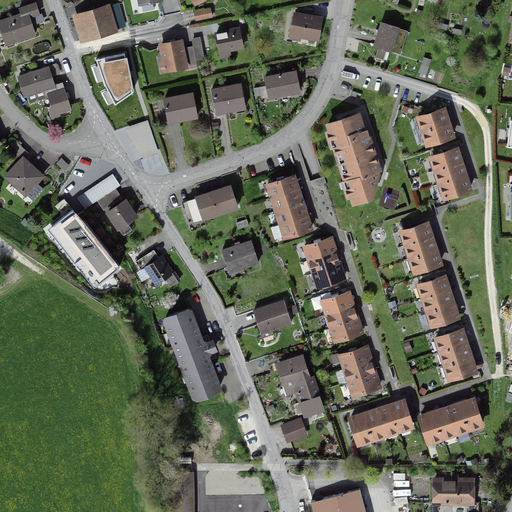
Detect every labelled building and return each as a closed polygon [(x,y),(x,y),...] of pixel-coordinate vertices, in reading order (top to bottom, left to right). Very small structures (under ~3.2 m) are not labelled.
[(12,19),(12,17),(0,20),(0,29),(5,44),(6,46),(18,41),(18,40),(34,35),(28,18),(37,15),(33,4),(18,9),(21,16),(12,19)] [(85,39),(114,30),(107,6),(78,15),(85,39)] [(211,17),(209,9),(193,12),(195,20),(211,17)] [(317,39),(320,19),(294,14),(290,34),(291,35),(290,38),(299,39),(300,36),(317,39)] [(408,31),(381,22),(374,45),(400,54),(408,31)] [(230,31),(215,34),(220,58),(229,56),(228,50),(241,48),(238,29),(230,31)] [(180,42),(160,46),(165,70),(185,66),(180,42)] [(196,59),(204,57),(203,51),(194,52),(196,59)] [(128,74),(124,54),(95,58),(105,84),(115,104),(133,93),(128,74)] [(58,74),(55,65),(30,73),(17,77),(24,96),(26,96),(29,103),(46,98),(47,95),(50,105),(48,109),(57,114),(69,109),(65,97),(61,83),(53,86),(50,76),(58,74)] [(295,71),(264,78),(268,98),(299,92),(295,71)] [(226,108),(244,105),(240,85),(211,90),(216,113),(227,111),(226,108)] [(179,121),(178,118),(196,114),(192,94),(163,100),(168,123),(179,121)] [(427,144),(452,136),(448,127),(446,119),(443,109),(418,117),(427,144)] [(362,111),(325,122),(349,203),(371,197),(379,168),(362,111)] [(14,142),(4,152),(10,157),(17,164),(22,159),(26,154),(19,147),(17,145),(14,142)] [(444,197),(469,189),(466,179),(463,170),(459,157),(456,149),(431,157),(444,197)] [(22,159),(17,164),(5,177),(24,195),(25,194),(32,200),(41,190),(35,184),(42,176),(22,159)] [(118,185),(111,175),(78,196),(84,206),(118,185)] [(305,212),(302,202),(299,194),(297,189),(296,184),(293,176),(283,179),(282,177),(276,179),(277,181),(267,184),(269,191),(267,192),(269,198),(271,205),(274,204),(276,211),(273,211),(276,218),(278,217),(280,224),(278,225),(280,231),(282,231),(285,237),(295,234),(295,236),(302,234),(301,232),(310,229),(307,219),(306,215),(305,212)] [(202,218),(236,207),(230,186),(195,198),(196,199),(181,204),(187,223),(188,223),(186,218),(200,213),(202,218)] [(379,206),(394,210),(399,192),(384,188),(379,206)] [(97,200),(103,209),(120,198),(114,189),(97,200)] [(126,222),(135,216),(125,201),(107,212),(122,234),(130,229),(126,222)] [(119,266),(72,209),(67,213),(53,225),(99,282),(119,266)] [(439,263),(436,254),(434,246),(429,232),(426,223),(401,231),(414,271),(439,263)] [(336,256),(335,252),(333,247),(330,238),(320,241),(320,239),(313,241),(314,244),(304,247),(306,253),(304,254),(306,261),(308,268),(311,267),(313,273),(310,274),(312,281),(315,280),(317,287),(327,283),(328,286),(334,284),(333,281),(343,278),(340,269),(339,265),(336,256)] [(243,268),(257,262),(250,241),(222,251),(228,269),(224,270),(228,281),(245,275),(243,268)] [(173,272),(172,273),(161,256),(143,267),(143,268),(155,285),(164,279),(169,286),(179,280),(173,272)] [(443,277),(418,285),(432,325),(456,317),(454,308),(450,298),(446,286),(443,277)] [(354,310),(352,306),(351,301),(348,292),(338,296),(337,293),(331,295),(331,298),(322,301),(324,308),(321,308),(324,315),(326,322),(328,321),(330,327),(328,328),(330,335),(332,334),(335,341),(344,338),(345,340),(352,338),(351,335),(361,332),(359,327),(356,319),(354,310)] [(290,323),(283,301),(253,311),(262,337),(272,334),(270,330),(290,323)] [(218,389),(188,310),(164,319),(194,398),(218,389)] [(474,370),(471,361),(468,352),(464,339),(461,330),(436,338),(449,378),(474,370)] [(372,365),(370,360),(368,356),(366,347),(356,350),(355,348),(348,350),(349,352),(339,355),(342,362),(339,363),(341,369),(344,376),(346,375),(348,381),(346,382),(348,389),(350,388),(352,395),(362,392),(363,394),(369,392),(369,390),(378,387),(377,381),(374,373),(372,365)] [(297,391),(300,402),(304,414),(323,407),(320,396),(318,396),(312,378),(311,377),(308,378),(301,357),(297,358),(278,364),(285,386),(299,382),(301,390),(297,391)] [(419,417),(428,442),(481,424),(473,399),(465,402),(455,405),(439,410),(429,414),(419,417)] [(385,406),(369,412),(361,414),(350,418),(358,443),(411,426),(403,401),(396,403),(385,406)] [(281,427),(286,441),(303,435),(298,421),(281,427)] [(172,511),(194,511),(194,470),(172,470),(172,511)] [(433,480),(433,503),(472,503),(472,502),(472,480),(453,480),(453,476),(447,476),(447,480),(433,480)] [(366,511),(360,487),(310,500),(313,511),(366,511)]
